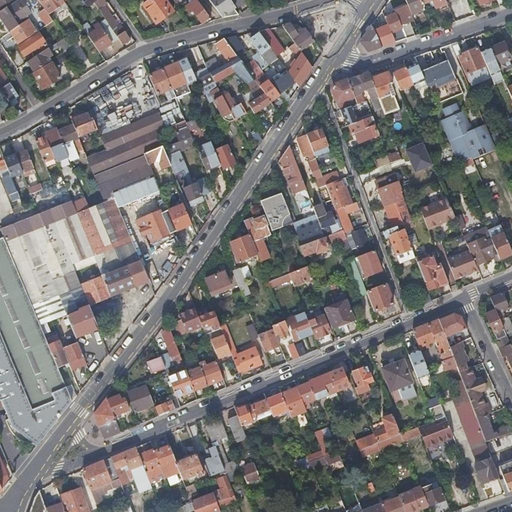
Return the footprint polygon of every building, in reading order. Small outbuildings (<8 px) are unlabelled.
[(0,16),(9,31),(10,31),(28,19),(25,16),(30,13),(21,0),(18,0),(7,8),(6,7),(0,11),(0,16)] [(38,0),(41,3),(44,8),(48,14),(65,3),(64,1),(62,0),(38,0)] [(104,0),(96,0),(93,2),(104,19),(112,29),(118,25),(103,5),(106,3),(104,0)] [(165,0),(148,0),(143,4),(156,23),(173,11),(165,0)] [(209,0),(223,17),(239,14),(235,9),(231,4),(231,1),(230,0),(209,0)] [(419,0),(405,0),(407,4),(412,15),(423,10),(421,5),(419,0)] [(447,4),(445,0),(433,0),(432,0),(436,8),(447,4)] [(192,10),(201,23),(208,18),(209,20),(210,19),(197,1),(190,7),(188,4),(186,6),(188,8),(190,12),(192,10)] [(421,5),(423,10),(432,7),(429,2),(421,5)] [(411,19),(400,23),(401,25),(401,26),(410,22),(414,20),(414,19),(412,15),(407,4),(405,5),(411,19)] [(405,5),(395,9),(396,13),(400,23),(411,19),(405,5)] [(48,14),(44,8),(38,13),(46,25),(46,24),(53,20),(48,14)] [(393,14),(385,17),(388,25),(395,42),(406,38),(401,26),(401,25),(400,23),(396,13),(393,14)] [(34,33),(36,31),(28,19),(10,31),(18,43),(34,33)] [(88,36),(98,50),(111,42),(112,42),(118,38),(104,19),(99,23),(98,22),(94,25),(97,29),(94,31),(88,36)] [(401,26),(406,38),(416,35),(410,22),(401,26)] [(82,27),(88,36),(94,31),(88,23),(82,27)] [(290,23),(282,26),(294,43),(300,50),(313,40),(307,31),(303,34),(300,30),(297,32),(296,31),(290,23)] [(118,38),(122,44),(130,39),(119,24),(118,25),(112,29),(118,38)] [(382,47),(372,25),(360,41),(368,51),(382,47)] [(376,30),(383,46),(395,42),(388,25),(376,30)] [(259,33),(262,36),(277,57),(285,50),(281,45),(278,47),(272,39),(268,28),(258,31),(259,33)] [(37,34),(36,31),(34,33),(18,43),(19,45),(18,46),(24,55),(30,51),(32,54),(36,51),(37,52),(49,43),(48,41),(50,39),(48,37),(43,41),(38,33),(37,34)] [(252,57),(254,60),(259,67),(262,70),(265,68),(278,58),(277,57),(262,36),(259,33),(250,39),(261,54),(267,62),(264,64),(257,54),(252,57)] [(236,35),(224,38),(238,57),(239,58),(248,51),(236,35)] [(58,46),(63,52),(70,48),(63,38),(56,42),(58,46)] [(238,57),(224,38),(216,44),(228,62),(238,57)] [(34,72),(51,60),(48,57),(52,54),(50,51),(58,46),(56,42),(24,63),(26,66),(29,65),(34,72)] [(461,51),(458,42),(451,44),(456,57),(459,56),(467,74),(485,66),(477,47),(461,54),(461,51)] [(295,82),(299,87),(312,67),(300,50),(294,43),(289,47),(291,50),(295,53),(289,61),(291,63),(290,65),(292,67),(289,73),(291,76),(295,82)] [(504,43),(491,48),(500,72),(502,76),(511,72),(511,65),(511,64),(505,66),(504,63),(511,60),(504,43)] [(500,72),(491,48),(481,52),(493,81),(503,77),(502,76),(500,72)] [(427,52),(414,57),(417,63),(425,81),(435,77),(431,67),(436,65),(430,51),(427,52)] [(186,57),(177,61),(178,63),(187,85),(195,80),(186,57)] [(204,63),(202,57),(196,60),(201,71),(198,72),(200,78),(208,73),(204,63)] [(238,57),(228,62),(218,68),(209,73),(213,81),(214,83),(216,86),(222,80),(221,79),(233,72),(249,84),(255,80),(245,66),(239,58),(238,57)] [(214,58),(204,63),(208,73),(209,73),(218,68),(214,58)] [(254,60),(245,66),(255,80),(270,102),(280,95),(267,77),(263,72),(262,70),(259,67),(254,60)] [(34,73),(43,88),(60,78),(51,63),(34,73)] [(171,66),(163,69),(175,97),(175,98),(190,92),(187,85),(178,63),(171,66)] [(425,81),(417,63),(407,67),(414,84),(414,85),(420,83),(421,85),(423,84),(422,82),(425,81)] [(407,67),(393,73),(401,89),(414,84),(407,67)] [(0,88),(9,103),(18,96),(0,68),(0,88)] [(163,69),(148,75),(156,95),(164,92),(168,100),(175,97),(163,69)] [(283,91),(295,82),(291,76),(289,73),(287,70),(280,75),(279,73),(273,78),(283,91)] [(389,71),(371,78),(374,86),(385,114),(399,109),(394,95),(392,96),(388,84),(391,83),(393,82),(389,71)] [(371,78),(369,72),(348,80),(354,96),(357,104),(364,102),(361,94),(362,90),(368,88),(372,98),(376,110),(380,109),(381,112),(380,112),(383,118),(386,117),(385,114),(374,86),(371,78)] [(202,87),(209,102),(213,100),(222,117),(223,118),(224,119),(226,120),(228,120),(229,120),(231,120),(233,119),(234,119),(230,112),(228,109),(220,94),(216,86),(214,83),(213,81),(209,73),(208,73),(200,78),(198,79),(202,87)] [(109,118),(104,106),(138,89),(130,74),(87,95),(105,132),(137,116),(132,107),(109,118)] [(247,102),(254,113),(270,102),(255,80),(249,84),(246,87),(253,98),(251,100),(247,102)] [(354,96),(348,80),(335,84),(333,86),(332,89),(337,102),(335,103),(338,111),(340,111),(349,107),(346,99),(354,96)] [(228,109),(234,106),(232,100),(230,101),(226,93),(222,93),(220,94),(228,109)] [(153,94),(145,99),(151,108),(158,103),(153,94)] [(234,119),(235,121),(237,120),(236,118),(245,112),(240,103),(234,106),(228,109),(230,112),(234,119)] [(459,162),(459,163),(471,157),(472,159),(479,156),(477,149),(484,146),(487,153),(495,150),(494,147),(485,125),(471,130),(463,111),(460,112),(456,103),(443,109),(446,118),(441,121),(459,162)] [(352,106),(349,107),(340,111),(343,118),(344,118),(347,126),(348,125),(358,122),(352,106)] [(420,114),(415,117),(418,124),(429,119),(425,112),(420,114)] [(73,124),(78,137),(97,129),(90,113),(79,117),(78,114),(70,117),(73,124)] [(131,126),(143,154),(162,146),(156,132),(165,129),(159,115),(131,126)] [(374,120),(373,116),(358,122),(348,125),(352,135),(355,133),(359,143),(377,136),(373,125),(371,126),(370,122),(374,120)] [(188,128),(189,131),(198,127),(195,119),(186,123),(188,128)] [(207,120),(202,122),(206,132),(211,130),(207,120)] [(73,124),(58,131),(64,145),(72,141),(76,153),(80,151),(81,154),(84,153),(78,137),(73,124)] [(101,139),(105,149),(112,167),(143,154),(131,126),(101,139)] [(189,150),(196,147),(189,131),(188,128),(176,134),(179,141),(168,146),(170,150),(165,153),(170,166),(174,175),(183,172),(188,184),(187,184),(188,187),(183,189),(190,206),(204,200),(202,196),(209,193),(203,178),(192,182),(180,151),(187,147),(189,150)] [(322,129),(307,134),(315,155),(329,150),(322,129)] [(45,134),(55,158),(57,163),(69,159),(64,145),(58,131),(48,135),(47,132),(45,133),(45,134)] [(251,135),(257,148),(261,142),(256,133),(251,135)] [(44,137),(35,141),(44,161),(44,162),(55,158),(45,134),(43,135),(44,137)] [(307,134),(297,138),(305,157),(309,155),(310,159),(308,160),(318,187),(326,184),(323,176),(315,155),(307,134)] [(432,163),(420,135),(408,140),(411,148),(408,149),(407,152),(415,171),(432,163)] [(196,148),(205,170),(219,164),(214,151),(210,142),(196,148)] [(219,164),(221,169),(236,163),(228,145),(214,151),(219,164)] [(307,191),(289,145),(280,158),(294,193),(303,190),(303,192),(307,191)] [(162,146),(143,154),(147,165),(155,162),(159,163),(162,170),(170,166),(165,153),(162,146)] [(86,157),(104,202),(113,198),(116,206),(117,208),(158,191),(147,165),(143,154),(112,167),(105,149),(86,157)] [(24,177),(36,172),(34,168),(27,150),(16,155),(22,172),(24,177)] [(399,151),(388,156),(391,163),(402,159),(399,151)] [(11,177),(22,172),(16,155),(4,160),(11,177)] [(377,168),(391,163),(388,156),(375,161),(377,168)] [(476,168),(472,159),(471,157),(459,163),(461,168),(470,164),(472,169),(476,168)] [(16,190),(11,177),(4,160),(0,161),(0,172),(1,172),(9,193),(11,192),(16,190)] [(323,176),(326,184),(341,179),(338,170),(323,176)] [(402,193),(395,175),(376,182),(385,206),(404,199),(402,193)] [(341,179),(326,184),(335,209),(351,203),(345,185),(344,186),(341,179)] [(42,190),(40,184),(29,189),(31,194),(42,190)] [(21,201),(16,190),(11,192),(16,203),(21,201)] [(272,230),(293,222),(281,193),(261,201),(272,230)] [(455,217),(455,216),(446,196),(419,207),(423,216),(428,229),(436,226),(436,224),(441,222),(455,217)] [(72,201),(0,229),(3,237),(39,324),(50,320),(66,313),(65,313),(58,294),(68,290),(62,276),(75,271),(72,264),(94,256),(102,277),(83,284),(91,304),(148,281),(143,269),(138,257),(131,240),(121,218),(117,208),(116,206),(113,198),(104,202),(89,208),(77,213),(73,203),(72,201)] [(89,208),(85,198),(73,203),(77,213),(89,208)] [(407,208),(404,199),(385,206),(393,227),(397,226),(402,224),(403,223),(400,214),(402,213),(401,211),(407,208)] [(351,229),(352,229),(346,213),(353,209),(354,212),(363,209),(359,200),(356,201),(351,203),(335,209),(336,210),(340,221),(343,229),(344,232),(351,229)] [(340,221),(336,210),(326,214),(322,203),(313,206),(319,222),(324,236),(332,233),(328,225),(335,222),(340,221)] [(167,211),(176,231),(191,225),(182,204),(167,211)] [(151,242),(176,231),(167,211),(161,214),(160,211),(135,221),(141,236),(148,233),(151,242)] [(455,217),(460,228),(464,226),(459,214),(455,216),(455,217)] [(253,217),(244,221),(249,235),(252,242),(253,242),(257,254),(260,261),(268,258),(260,239),(270,235),(263,217),(254,221),(253,217)] [(412,220),(403,223),(402,224),(404,229),(405,229),(414,226),(412,220)] [(499,259),(511,254),(503,233),(499,224),(492,227),(489,220),(484,222),(486,227),(487,229),(491,238),(497,253),(499,259)] [(296,231),(302,245),(324,236),(319,222),(296,231)] [(397,226),(393,227),(383,231),(385,239),(390,237),(396,255),(406,251),(412,249),(411,245),(407,236),(405,229),(404,229),(399,231),(397,226)] [(464,237),(467,244),(485,236),(486,240),(491,238),(487,229),(486,227),(464,237)] [(328,245),(346,238),(344,232),(343,229),(332,233),(324,236),(302,245),(299,246),(303,256),(308,254),(309,256),(329,248),(328,245)] [(346,238),(351,249),(358,247),(360,253),(369,250),(361,229),(352,232),(351,229),(344,232),(346,238)] [(414,233),(407,236),(411,245),(418,243),(414,233)] [(252,242),(249,235),(230,243),(238,262),(257,254),(253,242),(252,242)] [(493,255),(497,253),(491,238),(486,240),(485,236),(467,244),(469,250),(476,264),(493,257),(493,255)] [(36,446),(72,402),(66,388),(57,367),(46,341),(39,324),(3,237),(0,238),(0,401),(3,408),(6,407),(10,419),(5,421),(10,432),(13,437),(16,442),(18,444),(19,445),(21,446),(23,447),(24,447),(26,447),(27,448),(28,447),(29,447),(31,447),(33,444),(36,446)] [(412,249),(406,251),(410,259),(415,257),(412,249)] [(382,270),(374,250),(355,257),(356,260),(359,259),(366,276),(382,270)] [(468,273),(478,269),(476,264),(469,250),(447,258),(454,278),(465,274),(464,272),(467,271),(468,273)] [(427,289),(447,281),(440,263),(435,265),(431,256),(425,259),(423,254),(415,257),(425,283),(427,289)] [(366,291),(362,281),(354,259),(346,262),(359,297),(367,294),(366,291)] [(289,273),(294,271),(290,262),(286,264),(289,273)] [(308,269),(307,266),(294,271),(289,273),(291,279),(294,286),(312,278),(308,269)] [(239,268),(232,271),(240,291),(242,296),(245,302),(252,299),(250,293),(239,268)] [(231,288),(225,272),(205,279),(212,296),(231,288)] [(291,279),(289,273),(269,281),(271,287),(291,279)] [(425,303),(431,300),(427,289),(425,283),(418,285),(425,303)] [(367,294),(374,311),(393,304),(386,284),(366,291),(367,294)] [(75,309),(68,290),(58,294),(65,313),(75,309)] [(242,296),(240,291),(233,293),(238,305),(245,302),(242,296)] [(508,308),(501,293),(489,297),(495,310),(503,328),(510,325),(506,314),(503,315),(502,311),(508,308)] [(312,296),(300,301),(302,306),(314,301),(312,296)] [(332,329),(355,319),(347,300),(324,309),(332,329)] [(76,338),(99,329),(89,305),(79,309),(80,311),(68,316),(76,338)] [(179,315),(176,309),(171,316),(179,336),(186,333),(181,320),(179,315)] [(198,318),(194,309),(179,315),(181,320),(186,333),(201,326),(198,318)] [(506,335),(503,328),(495,310),(485,314),(496,340),(506,335)] [(313,333),(315,338),(330,332),(323,315),(322,313),(321,313),(320,311),(314,313),(316,318),(308,321),(313,333)] [(220,326),(218,323),(214,312),(198,318),(201,326),(202,329),(209,326),(212,331),(221,328),(220,326)] [(308,321),(305,312),(289,319),(285,321),(288,330),(293,341),(295,340),(313,333),(308,321)] [(445,337),(445,338),(452,335),(467,329),(466,329),(460,316),(453,313),(438,319),(445,337)] [(448,370),(448,369),(456,366),(449,348),(449,347),(448,346),(445,338),(445,337),(438,319),(412,330),(415,340),(416,342),(419,350),(424,363),(428,362),(424,349),(423,349),(422,346),(434,341),(437,347),(441,345),(444,353),(441,354),(443,361),(444,361),(448,370)] [(284,332),(288,330),(285,321),(285,320),(272,325),(273,328),(276,335),(280,333),(281,337),(282,337),(285,336),(285,335),(284,332)] [(220,326),(221,328),(231,353),(238,372),(243,370),(243,371),(253,367),(253,368),(254,369),(260,367),(261,365),(260,364),(261,364),(254,348),(237,355),(224,324),(220,326)] [(259,337),(258,335),(253,324),(246,327),(251,340),(259,337)] [(212,331),(205,334),(205,335),(206,337),(209,335),(218,358),(231,353),(221,328),(212,331)] [(280,345),(276,335),(273,328),(258,335),(259,337),(265,352),(280,345)] [(178,350),(169,329),(163,332),(166,342),(168,346),(176,368),(184,365),(183,363),(178,350)] [(109,355),(114,348),(109,335),(102,338),(109,355)] [(208,342),(206,337),(205,335),(200,337),(203,345),(208,342)] [(452,335),(445,338),(448,346),(456,343),(452,335)] [(498,349),(510,344),(506,335),(496,340),(497,341),(495,342),(498,349)] [(57,367),(68,363),(58,339),(50,343),(48,340),(46,341),(57,367)] [(299,356),(306,353),(302,342),(295,345),(299,356)] [(86,364),(77,343),(64,348),(70,362),(73,369),(86,364)] [(449,348),(456,366),(458,372),(459,372),(467,369),(461,356),(464,355),(462,348),(463,347),(461,343),(457,344),(457,343),(456,343),(448,346),(449,347),(449,348)] [(196,357),(193,349),(191,344),(178,350),(183,363),(196,357)] [(294,359),(299,356),(295,345),(294,344),(289,347),(294,359)] [(511,349),(510,344),(498,349),(502,357),(506,355),(511,369),(511,349)] [(417,379),(429,374),(424,363),(419,350),(408,354),(417,379)] [(167,352),(160,355),(160,356),(162,361),(165,367),(165,369),(172,366),(167,352)] [(162,361),(160,356),(146,362),(150,374),(165,367),(162,361)] [(208,385),(223,379),(216,362),(207,365),(205,361),(199,363),(200,367),(200,368),(208,385)] [(381,369),(390,391),(397,388),(402,400),(415,395),(402,361),(381,369)] [(355,388),(357,394),(370,389),(367,383),(372,381),(369,373),(367,366),(363,368),(355,371),(353,372),(358,386),(355,388)] [(448,369),(448,370),(450,376),(458,372),(456,366),(448,369)] [(194,390),(208,385),(200,368),(200,367),(187,372),(194,390)] [(342,368),(328,374),(335,391),(349,386),(342,368)] [(476,419),(485,416),(491,413),(488,406),(486,407),(479,392),(482,391),(484,390),(479,378),(475,380),(470,368),(467,369),(459,372),(461,380),(469,402),(476,419)] [(177,397),(194,390),(187,372),(186,371),(169,377),(177,397)] [(335,391),(328,374),(312,380),(309,382),(296,387),(305,408),(307,407),(306,404),(335,391)] [(452,400),(455,407),(469,402),(461,380),(453,383),(458,397),(452,400)] [(154,405),(145,383),(137,386),(137,387),(127,392),(135,413),(142,410),(143,413),(148,411),(147,408),(154,405)] [(72,402),(76,397),(71,385),(66,388),(72,402)] [(306,410),(305,408),(296,387),(281,393),(287,410),(290,417),(306,410)] [(486,407),(488,406),(482,391),(479,392),(486,407)] [(273,416),(287,410),(281,393),(266,399),(270,410),(273,416)] [(119,396),(107,400),(114,416),(129,410),(124,399),(120,400),(119,396)] [(429,409),(440,404),(437,397),(426,401),(429,409)] [(107,400),(106,398),(94,414),(99,427),(100,427),(115,420),(114,416),(107,400)] [(175,404),(179,402),(177,398),(171,400),(156,406),(159,414),(174,407),(172,402),(174,401),(175,404)] [(270,410),(266,399),(263,401),(262,398),(255,401),(256,403),(251,405),(255,416),(270,410)] [(471,444),(484,439),(476,419),(469,402),(455,407),(471,444)] [(255,416),(251,405),(250,403),(245,405),(252,421),(257,419),(255,416)] [(433,421),(433,422),(418,428),(426,447),(452,437),(440,404),(429,409),(433,421)] [(237,415),(241,425),(252,421),(245,405),(235,409),(237,415)] [(400,434),(392,414),(382,418),(386,429),(373,434),(373,435),(377,443),(400,434)] [(248,442),(243,430),(241,425),(237,415),(228,419),(237,442),(243,440),(245,443),(248,442)] [(511,426),(511,425),(506,427),(495,431),(496,433),(492,434),(485,416),(476,419),(484,439),(485,442),(508,433),(511,431),(511,426)] [(104,438),(120,432),(115,420),(100,427),(104,438)] [(227,436),(221,422),(207,427),(213,442),(217,440),(218,442),(220,441),(220,439),(227,436)] [(407,431),(410,438),(420,434),(417,427),(407,431)] [(349,441),(354,439),(350,429),(345,431),(349,441)] [(324,456),(330,454),(320,430),(314,432),(322,450),(324,456)] [(410,438),(407,431),(400,434),(402,441),(410,438)] [(379,450),(402,441),(400,434),(377,443),(379,450)] [(377,443),(373,435),(355,442),(359,450),(377,443)] [(406,450),(402,441),(379,450),(383,459),(406,450)] [(377,443),(359,450),(361,457),(379,450),(377,443)] [(179,471),(176,463),(171,451),(170,447),(169,445),(157,450),(167,476),(179,471)] [(217,454),(218,454),(215,446),(207,449),(211,457),(204,460),(210,476),(224,470),(217,454)] [(142,462),(136,447),(113,457),(111,458),(119,478),(121,485),(126,498),(130,496),(128,490),(130,490),(124,476),(127,475),(125,470),(128,469),(128,470),(132,469),(141,492),(152,487),(150,483),(142,462)] [(0,487),(1,490),(8,481),(0,460),(0,456),(3,455),(0,448),(0,487)] [(160,466),(154,451),(154,449),(142,454),(145,461),(142,462),(150,483),(165,477),(164,477),(160,466)] [(167,476),(157,450),(154,451),(160,466),(164,477),(167,476)] [(308,462),(324,456),(322,450),(306,457),(308,462)] [(327,464),(341,459),(338,451),(330,454),(324,456),(327,462),(327,464)] [(181,475),(182,479),(188,477),(190,482),(199,478),(199,476),(203,474),(196,455),(176,463),(179,471),(181,475)] [(327,462),(324,456),(308,462),(311,468),(327,462)] [(119,478),(111,458),(103,461),(83,469),(96,504),(103,502),(100,495),(107,492),(106,490),(119,485),(117,479),(119,478)] [(494,468),(491,458),(474,465),(481,483),(498,477),(494,468)] [(511,461),(494,468),(498,477),(504,494),(511,490),(511,461)] [(241,469),(247,484),(259,479),(254,464),(241,469)] [(224,468),(226,474),(240,468),(239,465),(233,467),(232,465),(224,468)] [(169,480),(181,475),(179,471),(167,476),(169,480)] [(217,502),(234,495),(227,475),(220,477),(218,478),(222,489),(213,492),(213,493),(217,502)] [(361,493),(357,481),(351,483),(355,496),(361,493)] [(375,491),(371,482),(366,484),(369,493),(375,491)] [(193,484),(185,487),(189,497),(197,494),(193,484)] [(420,488),(427,506),(443,500),(439,489),(433,491),(431,485),(420,488)] [(89,511),(80,488),(61,495),(67,511),(98,511),(99,511),(98,511),(89,511)] [(403,511),(412,511),(427,506),(420,488),(398,497),(403,511)] [(47,511),(46,509),(39,489),(37,491),(29,511),(47,511)] [(194,510),(217,502),(213,493),(191,502),(194,510)] [(219,508),(237,501),(234,495),(217,502),(219,508)] [(393,495),(378,501),(380,504),(395,498),(393,495)] [(395,498),(380,504),(382,511),(403,511),(398,497),(395,498)] [(220,511),(219,508),(217,502),(194,510),(194,511),(220,511)] [(65,511),(62,503),(46,509),(47,511),(65,511)]
